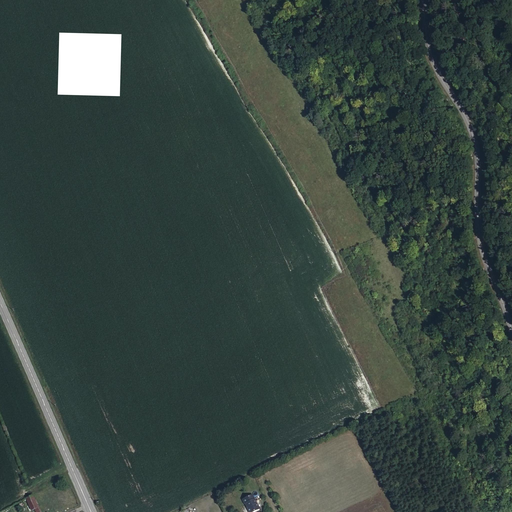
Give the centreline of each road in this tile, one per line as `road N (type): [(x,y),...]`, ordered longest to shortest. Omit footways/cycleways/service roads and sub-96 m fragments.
road 1 (tertiary): [(511,342),(477,239),(466,127),(427,52),(415,0)]
road 2 (primary): [(91,511),(0,295)]
